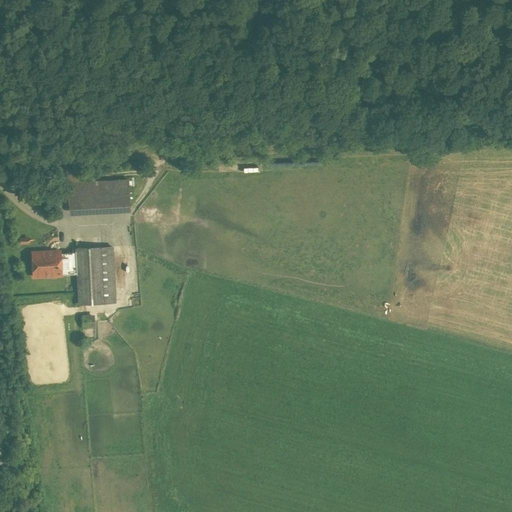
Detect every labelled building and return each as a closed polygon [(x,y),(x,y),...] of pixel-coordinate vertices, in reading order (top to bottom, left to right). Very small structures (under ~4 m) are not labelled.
[(68,184),(70,209),(130,205),(129,180),(68,184)] [(112,247),(76,249),(77,252),(78,275),(79,305),(115,303),(112,247)] [(60,251),(32,253),(34,277),(61,275),(60,253),(60,251)] [(77,252),(60,253),(61,275),(78,275),(77,252)] [(97,336),(96,314),(83,315),(85,337),(97,336)]
